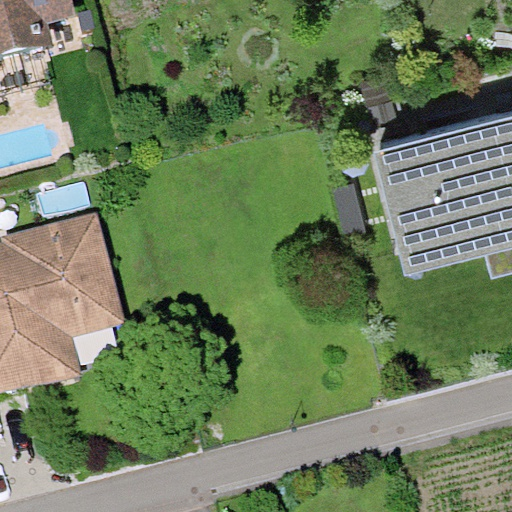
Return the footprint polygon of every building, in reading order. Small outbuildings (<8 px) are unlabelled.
[(0,0),(0,74),(105,48),(93,0),(0,0)] [(388,78),(365,84),(376,125),(399,118),(388,78)] [(511,121),(399,152),(426,252),(479,238),(491,281),(511,275),(511,121)] [(362,182),(332,189),(345,240),(375,233),(362,182)] [(102,230),(0,256),(0,404),(85,383),(76,347),(128,334),(102,230)]
